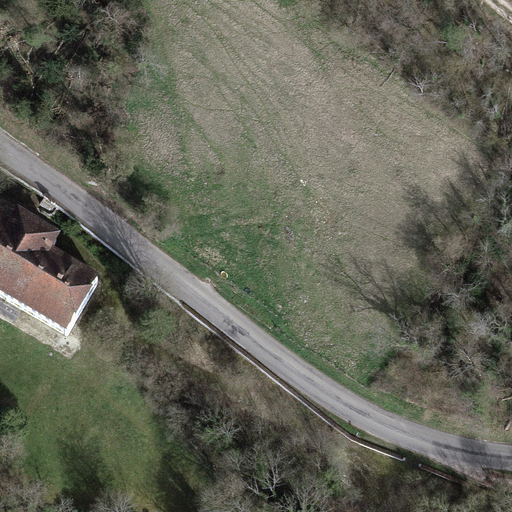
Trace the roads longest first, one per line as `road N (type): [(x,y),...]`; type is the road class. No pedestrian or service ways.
road 1 (tertiary): [(511,456),(452,449),(343,403),(0,151)]
road 2 (track): [(392,428),(363,479),(301,424),(138,341),(104,274),(55,229),(0,198)]
